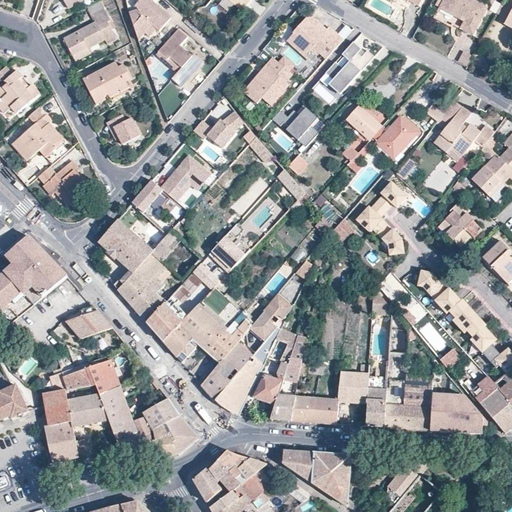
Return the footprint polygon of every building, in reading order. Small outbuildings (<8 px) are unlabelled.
[(63,0),(69,9),(84,0),(63,0)] [(139,10),(131,19),(139,42),(145,34),(150,38),(157,30),(159,32),(171,19),(151,1),(151,0),(140,0),(135,7),(139,10)] [(243,0),(237,7),(242,11),(248,5),(243,0)] [(451,1),(449,0),(443,0),(440,6),(446,10),(451,1)] [(464,16),(463,18),(465,20),(461,26),(473,33),(488,6),(477,0),(449,0),(451,1),(446,10),(458,16),(459,14),(464,16)] [(492,0),(489,7),(498,11),(503,2),(499,0),(492,0)] [(108,22),(111,21),(102,4),(90,11),(96,22),(64,39),(73,57),(91,48),(105,41),(108,45),(118,40),(112,30),(108,22)] [(328,59),(345,40),(337,33),(335,36),(328,31),(315,18),(307,18),(295,33),(289,41),(298,50),(306,49),(309,52),(311,49),(317,55),(320,52),(328,59)] [(201,31),(187,19),(184,22),(198,35),(201,31)] [(112,20),(111,21),(108,22),(112,30),(116,27),(112,20)] [(335,36),(337,33),(331,27),(328,31),(335,36)] [(181,88),(194,73),(198,69),(204,62),(195,54),(192,57),(181,46),(188,38),(179,30),(159,52),(160,53),(157,56),(177,74),(172,80),(181,88)] [(345,91),(375,57),(368,51),(366,53),(362,57),(358,54),(362,50),(354,42),(326,74),(345,91)] [(91,48),(73,57),(76,62),(91,54),(91,53),(93,52),(91,48)] [(468,66),(472,58),(463,52),(458,61),(468,66)] [(295,64),(284,55),(278,62),(289,71),(295,64)] [(278,62),(273,58),(266,66),(270,70),(266,75),(262,72),(244,93),(258,105),(263,99),(264,100),(269,94),(277,101),(290,85),(287,82),(293,75),(289,71),(278,62)] [(84,80),(95,101),(104,96),(105,98),(109,96),(111,98),(118,94),(117,92),(120,90),(122,92),(130,88),(126,82),(132,79),(124,65),(119,68),(116,62),(84,80)] [(13,74),(7,67),(0,73),(0,82),(3,81),(6,85),(2,89),(1,88),(0,88),(0,100),(0,101),(0,109),(5,114),(11,109),(17,115),(40,94),(32,85),(30,87),(27,89),(19,80),(22,78),(23,76),(17,70),(13,74)] [(345,91),(326,74),(318,82),(337,99),(345,91)] [(27,89),(30,87),(22,78),(19,80),(27,89)] [(272,106),(277,101),(269,94),(264,100),(272,106)] [(104,96),(95,101),(97,106),(106,101),(105,98),(104,96)] [(438,122),(447,110),(435,101),(426,113),(438,122)] [(447,110),(455,117),(463,107),(454,101),(447,110)] [(373,137),(382,127),(359,106),(346,120),(370,141),(373,137)] [(492,136),(495,132),(486,125),(481,132),(471,124),(468,128),(465,131),(461,127),(463,124),(471,113),(463,107),(455,117),(434,144),(446,153),(450,149),(461,158),(474,141),(483,148),(486,144),(490,139),(492,136)] [(319,133),(311,126),(318,119),(306,108),(297,118),(291,113),(288,117),(281,111),(273,119),(281,127),(284,123),(289,127),(301,138),(298,141),(306,148),(319,133)] [(45,115),(39,109),(28,118),(34,125),(12,146),(27,162),(39,151),(46,158),(65,141),(59,134),(57,136),(47,126),(50,124),(53,121),(47,114),(45,115)] [(234,132),(245,124),(236,113),(224,122),(222,121),(213,130),(208,137),(222,149),(236,133),(234,132)] [(107,123),(114,136),(117,135),(120,139),(123,145),(141,135),(132,118),(126,121),(123,115),(107,123)] [(388,132),(382,127),(373,137),(394,156),(400,150),(397,147),(399,144),(405,144),(415,133),(400,119),(388,132)] [(208,137),(213,130),(203,121),(194,132),(204,140),(208,137)] [(59,134),(50,124),(47,126),(57,136),(59,134)] [(301,138),(289,127),(287,130),(298,141),(301,138)] [(251,131),(243,136),(248,143),(255,137),(251,131)] [(511,168),(511,134),(504,142),(510,148),(501,158),(511,168)] [(267,165),(274,158),(257,137),(249,146),(267,165)] [(492,141),(490,139),(486,144),(494,151),(498,146),(492,141)] [(375,147),(369,141),(358,154),(350,162),(347,165),(357,173),(363,166),(360,163),(375,147)] [(486,144),(483,148),(481,150),(486,155),(489,153),(494,157),(497,154),(494,151),(486,144)] [(350,162),(358,154),(350,147),(342,155),(350,162)] [(450,149),(446,153),(458,162),(461,158),(450,149)] [(416,150),(396,173),(404,179),(423,157),(416,150)] [(489,153),(486,155),(486,156),(491,161),(494,157),(489,153)] [(504,183),(510,178),(511,175),(511,168),(501,158),(497,154),(494,157),(491,161),(472,180),(496,203),(502,196),(500,194),(500,191),(505,187),(504,183)] [(309,164),(299,155),(289,166),(298,175),(309,164)] [(191,186),(197,178),(204,184),(211,177),(189,158),(177,171),(179,173),(176,176),(174,174),(161,190),(163,192),(176,203),(191,186)] [(285,170),(274,158),(267,165),(278,178),(285,170)] [(467,170),(472,163),(468,160),(463,167),(467,170)] [(58,174),(50,167),(45,171),(38,177),(45,185),(44,187),(52,196),(55,193),(68,208),(70,205),(73,208),(85,197),(79,186),(84,181),(78,174),(75,170),(77,169),(79,167),(73,161),(58,174)] [(45,171),(50,167),(43,161),(39,164),(45,171)] [(299,186),(285,170),(278,178),(298,201),(306,193),(304,192),(299,186)] [(198,192),(204,184),(197,178),(191,186),(198,192)] [(143,215),(163,192),(161,190),(151,182),(131,205),(143,215)] [(305,182),(299,186),(304,192),(310,187),(305,182)] [(383,196),(378,201),(388,210),(393,205),(397,209),(407,197),(391,182),(381,194),(383,196)] [(454,187),(462,196),(467,190),(458,182),(454,187)] [(454,187),(452,189),(461,198),(462,196),(454,187)] [(306,194),(306,193),(298,201),(304,208),(311,201),(306,194)] [(319,195),(315,204),(322,208),(327,199),(319,195)] [(388,210),(378,201),(371,209),(369,207),(356,221),(370,233),(373,230),(379,223),(383,220),(381,218),(376,213),(379,211),(384,215),(388,210)] [(467,213),(463,209),(458,204),(450,212),(452,214),(439,226),(442,229),(437,235),(447,245),(453,240),(461,248),(473,236),(467,231),(465,229),(470,224),(472,226),(474,223),(473,222),(474,221),(467,213)] [(328,206),(320,211),(328,221),(335,215),(328,206)] [(331,226),(324,217),(315,226),(326,237),(328,235),(328,234),(330,227),(331,226)] [(348,239),(355,229),(344,220),(336,230),(348,239)] [(379,223),(373,230),(388,247),(390,256),(404,253),(402,240),(393,229),(392,230),(383,220),(379,223)] [(130,271),(133,274),(152,253),(117,222),(99,243),(130,271)] [(229,274),(251,251),(238,238),(244,231),(237,224),(209,255),(229,274)] [(118,290),(147,323),(165,303),(160,297),(164,292),(161,290),(165,285),(163,283),(159,279),(161,276),(165,281),(173,272),(182,281),(202,259),(172,231),(152,253),(133,274),(118,290)] [(67,276),(48,258),(29,236),(8,254),(15,263),(0,276),(0,313),(10,305),(8,303),(12,300),(23,291),(26,295),(33,304),(67,276)] [(510,250),(501,241),(483,257),(510,287),(511,284),(511,254),(509,251),(510,250)] [(298,248),(292,257),(300,262),(306,253),(298,248)] [(312,265),(307,262),(297,274),(305,279),(312,265)] [(211,273),(201,264),(194,272),(203,281),(211,273)] [(114,286),(118,290),(133,274),(130,271),(122,280),(120,279),(114,286)] [(424,287),(436,301),(447,290),(432,273),(421,271),(418,286),(424,287)] [(221,282),(211,273),(203,281),(213,291),(215,288),(220,283),(221,282)] [(215,288),(221,293),(226,288),(220,283),(215,288)] [(197,343),(208,352),(243,313),(221,293),(215,288),(213,291),(182,323),(164,342),(182,363),(188,357),(195,349),(195,348),(197,346),(195,345),(197,343)] [(447,290),(435,301),(447,314),(450,312),(461,301),(450,288),(447,290)] [(16,304),(26,295),(23,291),(12,300),(16,304)] [(291,310),(294,304),(280,293),(265,310),(259,317),(255,324),(249,330),(264,344),(278,327),(291,310)] [(372,314),(392,315),(393,309),(380,294),(373,293),(372,314)] [(461,301),(450,312),(456,318),(453,321),(459,327),(475,312),(463,300),(461,301)] [(147,323),(164,342),(182,323),(165,303),(147,323)] [(113,328),(93,306),(80,310),(82,317),(67,322),(82,339),(113,328)] [(221,363),(238,343),(241,340),(249,330),(255,324),(251,320),(246,316),(249,313),(245,310),(243,313),(208,352),(221,363)] [(402,314),(410,324),(414,320),(406,311),(402,314)] [(475,312),(459,327),(465,333),(468,331),(474,338),(478,333),(486,326),(487,325),(475,312)] [(251,320),(255,324),(259,317),(256,314),(251,320)] [(474,338),(471,340),(483,353),(490,346),(492,344),(497,339),(486,326),(478,333),(474,338)] [(254,356),(216,401),(222,407),(240,416),(268,358),(282,329),(278,327),(264,344),(256,353),(254,356)] [(284,379),(298,336),(282,329),(268,358),(281,363),(277,374),(280,380),(266,375),(255,398),(276,405),(279,396),(284,379)] [(8,334),(0,338),(0,347),(12,342),(8,334)] [(307,338),(298,336),(284,379),(298,384),(299,378),(300,373),(302,363),(304,355),(307,338)] [(238,343),(254,356),(256,353),(241,340),(238,343)] [(209,394),(216,401),(254,356),(238,343),(221,363),(202,386),(209,394)] [(490,346),(483,353),(497,368),(500,366),(505,362),(511,355),(511,350),(509,347),(502,354),(492,344),(490,346)] [(14,345),(0,352),(4,360),(18,353),(14,345)] [(440,359),(447,368),(460,357),(453,348),(440,359)] [(386,374),(400,378),(405,356),(391,353),(386,374)] [(511,355),(505,362),(500,366),(508,373),(511,370),(511,355)] [(62,373),(64,377),(111,360),(109,356),(62,373)] [(110,420),(121,449),(157,451),(153,442),(151,431),(152,430),(146,418),(134,423),(111,360),(64,377),(63,377),(68,390),(69,390),(69,391),(97,386),(100,395),(110,420)] [(315,374),(317,362),(310,361),(308,373),(315,374)] [(325,363),(317,362),(315,374),(323,376),(325,363)] [(369,374),(370,365),(361,365),(361,373),(369,374)] [(511,370),(508,373),(494,384),(511,405),(511,370)] [(339,403),(368,404),(368,399),(368,393),(369,378),(369,374),(361,373),(341,372),(339,400),(339,403)] [(50,377),(55,392),(66,390),(68,390),(63,377),(64,377),(62,373),(50,377)] [(432,393),(433,375),(406,374),(406,380),(387,379),(387,394),(386,400),(385,428),(429,431),(432,393)] [(483,394),(494,384),(488,376),(476,386),(483,394)] [(368,404),(366,427),(385,428),(386,400),(387,394),(387,379),(369,378),(368,393),(368,399),(368,404)] [(511,428),(511,405),(494,384),(483,394),(476,386),(470,390),(505,434),(511,428)] [(0,421),(10,416),(12,419),(29,412),(17,386),(8,390),(0,393),(2,398),(0,398),(0,421)] [(43,394),(45,406),(49,426),(45,427),(53,464),(80,458),(77,442),(74,427),(68,401),(66,390),(55,392),(43,394)] [(482,417),(464,396),(455,395),(455,400),(448,400),(441,399),(442,394),(432,393),(429,431),(481,434),(482,417)] [(68,401),(74,427),(110,420),(100,395),(68,401)] [(281,421),(291,421),(296,397),(279,396),(276,405),(271,420),(281,421)] [(291,421),(325,424),(327,400),(296,397),(291,421)] [(143,413),(146,418),(152,430),(153,430),(159,427),(164,425),(166,423),(181,416),(169,399),(143,413)] [(325,424),(337,425),(339,403),(339,400),(327,400),(325,424)] [(159,427),(175,456),(180,454),(199,439),(199,438),(181,416),(166,423),(171,433),(169,434),(164,425),(159,427)] [(153,442),(157,451),(175,456),(159,427),(153,430),(156,440),(153,442)] [(77,442),(80,458),(95,454),(92,439),(77,442)] [(238,469),(250,459),(237,455),(228,451),(218,461),(236,479),(242,474),(238,469)] [(312,483),(314,452),(284,451),(283,464),(312,483)] [(348,499),(352,455),(314,452),(312,483),(348,507),(348,499)] [(421,475),(435,458),(412,457),(388,487),(388,497),(397,505),(421,475)] [(266,465),(250,459),(238,469),(242,474),(248,481),(257,473),(262,470),(267,466),(266,465)] [(236,479),(218,461),(214,466),(208,468),(219,482),(221,481),(226,487),(237,480),(236,479)] [(219,482),(208,468),(194,480),(207,503),(223,490),(217,484),(219,482)] [(270,479),(262,470),(257,473),(265,483),(270,479)] [(257,473),(248,481),(241,485),(234,490),(241,498),(222,511),(240,511),(241,511),(250,504),(275,484),(271,480),(270,479),(265,483),(257,473)] [(275,484),(283,477),(278,474),(271,480),(275,484)] [(234,490),(241,485),(237,480),(226,487),(231,492),(234,490)] [(312,495),(292,481),(289,484),(290,485),(290,486),(293,487),(295,489),(297,491),(298,492),(307,500),(308,499),(312,496),(312,495)] [(222,511),(241,498),(234,490),(231,492),(211,508),(213,511),(222,511)] [(348,507),(355,511),(358,506),(348,499),(348,507)] [(149,511),(138,502),(122,506),(124,511),(149,511)]
